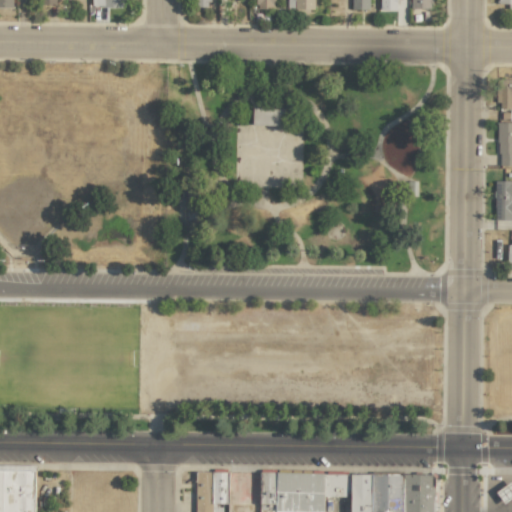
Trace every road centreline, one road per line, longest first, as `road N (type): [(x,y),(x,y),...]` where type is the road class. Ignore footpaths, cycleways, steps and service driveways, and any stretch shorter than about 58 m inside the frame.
road 1 (residential): [(511,448),(0,441)]
road 2 (residential): [(511,57),(0,52)]
road 3 (residential): [(0,288),(461,294)]
road 4 (residential): [(461,294),(471,0)]
road 5 (residential): [(461,511),(461,294)]
